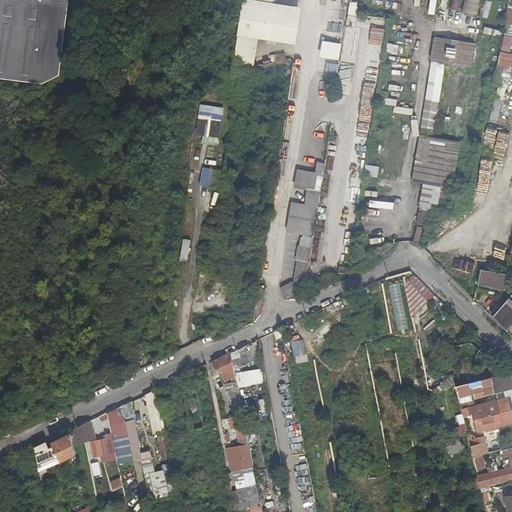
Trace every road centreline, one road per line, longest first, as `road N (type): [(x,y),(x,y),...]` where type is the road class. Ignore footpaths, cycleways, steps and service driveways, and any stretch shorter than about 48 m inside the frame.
road 1 (unclassified): [(0,454),(415,258),(511,356)]
road 2 (unknown): [(273,323),(318,0)]
